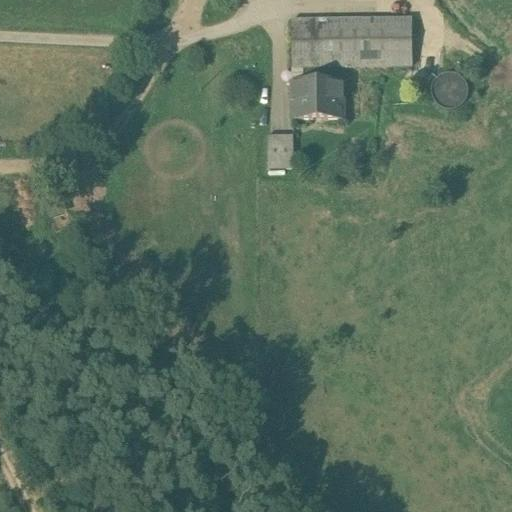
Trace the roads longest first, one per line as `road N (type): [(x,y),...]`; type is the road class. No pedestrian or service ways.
road 1 (unclassified): [(0,35),(172,39),(260,6)]
road 2 (track): [(0,169),(91,157),(172,39)]
